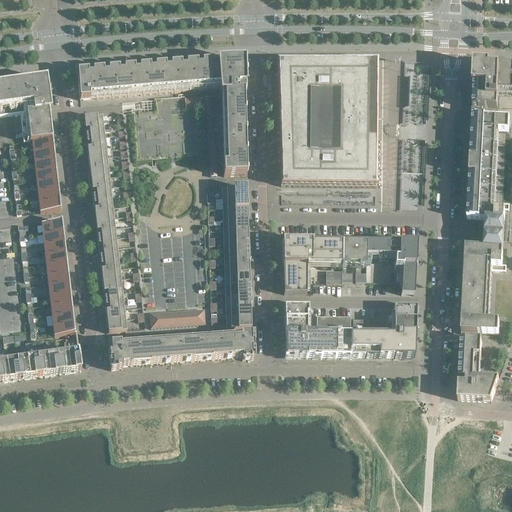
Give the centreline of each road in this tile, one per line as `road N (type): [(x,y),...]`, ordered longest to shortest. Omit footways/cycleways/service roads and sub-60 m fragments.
road 1 (residential): [(58,45),(96,382)]
road 2 (tertiary): [(256,18),(56,31)]
road 3 (tertiary): [(58,45),(256,30)]
road 4 (residential): [(256,30),(262,221)]
road 5 (tertiary): [(443,17),(256,18)]
road 6 (tertiary): [(256,30),(442,34)]
road 7 (residential): [(262,221),(442,222)]
road 8 (residential): [(265,301),(438,304)]
road 9 (residential): [(267,371),(96,382)]
road 10 (residential): [(435,371),(267,371)]
road 11 (residential): [(451,86),(442,222)]
